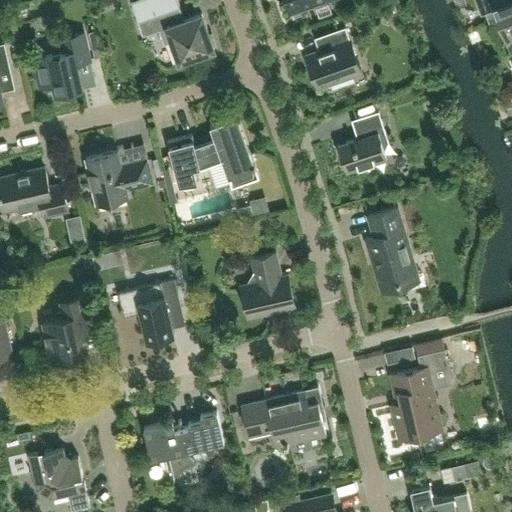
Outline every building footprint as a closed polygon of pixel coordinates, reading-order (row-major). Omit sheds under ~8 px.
[(184,19),(179,4),(177,0),(132,0),(131,0),(143,35),(159,29),(164,44),(172,41),(179,61),(214,48),(202,13),(184,19)] [(325,0),(286,0),(293,18),(294,17),(292,12),(325,0)] [(511,13),(511,0),(480,0),(489,22),(498,19),(511,13)] [(508,54),(511,52),(511,13),(498,19),(506,38),(503,40),(507,50),(508,54)] [(361,70),(345,26),(314,37),(319,51),(306,55),(317,86),(361,70)] [(96,28),(88,29),(94,56),(102,54),(96,28)] [(82,86),(77,63),(91,59),(84,32),(60,37),(63,51),(32,58),(38,87),(53,83),(55,92),(82,86)] [(0,105),(4,104),(0,86),(0,68),(10,66),(4,42),(0,43),(0,105)] [(389,141),(379,110),(352,119),(356,134),(354,139),(337,144),(346,171),(387,158),(385,150),(389,141)] [(259,176),(238,115),(210,124),(212,130),(193,137),(192,133),(167,139),(179,183),(198,181),(194,168),(201,166),(200,164),(222,157),(232,186),(259,176)] [(152,182),(147,158),(120,165),(117,150),(86,157),(96,203),(128,195),(126,188),(152,182)] [(160,164),(154,166),(156,174),(162,172),(160,164)] [(68,209),(62,182),(49,185),(45,167),(0,177),(0,196),(3,210),(40,201),(44,215),(68,209)] [(179,198),(175,184),(166,187),(169,200),(179,198)] [(250,204),(237,207),(240,218),(253,214),(250,204)] [(418,275),(397,205),(368,214),(374,235),(366,238),(371,254),(374,253),(386,290),(402,285),(404,290),(425,283),(423,274),(418,275)] [(80,213),(66,216),(68,223),(82,220),(80,213)] [(295,305),(287,274),(281,275),(276,252),(251,257),(255,271),(247,283),(241,284),(249,316),(295,305)] [(173,334),(168,309),(181,306),(175,278),(118,291),(124,315),(141,311),(147,340),(173,334)] [(97,333),(88,294),(61,301),(63,310),(57,311),(58,317),(43,321),(53,362),(86,354),(81,336),(97,333)] [(0,356),(12,354),(2,312),(0,312),(0,356)] [(424,312),(408,316),(411,326),(427,323),(424,312)] [(442,336),(415,342),(415,343),(417,354),(445,347),(442,337),(442,336)] [(445,423),(447,420),(447,417),(445,414),(442,412),(439,412),(432,382),(451,377),(445,347),(417,354),(420,366),(390,374),(397,403),(391,404),(399,438),(443,428),(442,425),(445,423)] [(412,349),(381,358),(385,374),(417,365),(412,349)] [(326,433),(318,400),(309,402),(305,389),(274,397),(241,404),(249,437),(272,431),(276,445),(285,443),(285,445),(289,444),(288,442),(326,433)] [(185,450),(209,444),(224,441),(217,410),(201,413),(202,419),(188,422),(189,426),(175,429),(173,420),(144,427),(151,458),(168,454),(173,477),(174,477),(173,474),(196,462),(185,450)] [(90,505),(78,455),(72,457),(65,452),(63,446),(29,454),(37,489),(51,498),(68,494),(71,509),(90,505)] [(454,480),(481,474),(478,460),(451,466),(454,480)] [(471,511),(467,491),(434,499),(430,483),(410,488),(416,511),(471,511)] [(301,501),(299,493),(279,497),(281,505),(278,506),(279,511),(336,511),(332,494),(301,501)] [(267,499),(255,501),(256,511),(265,511),(268,506),(267,499)] [(249,511),(247,502),(227,507),(228,511),(249,511)]
